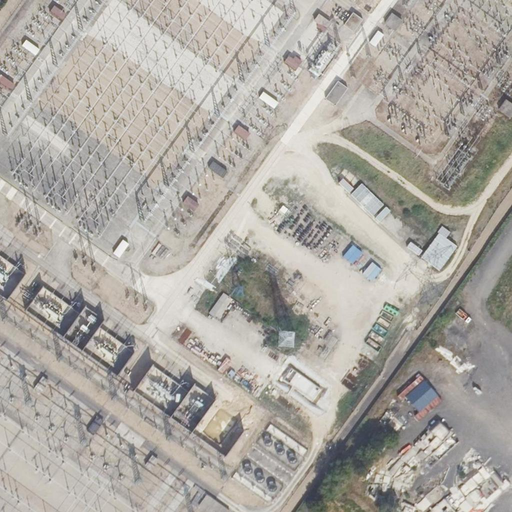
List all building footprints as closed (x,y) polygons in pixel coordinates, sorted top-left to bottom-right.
[(368,4),(364,10),(369,14),(373,8),(368,4)] [(68,14),(56,6),(50,14),(62,23),(68,14)] [(354,12),(343,27),(354,34),(364,19),(354,12)] [(393,13),(385,25),(395,32),(404,20),(393,13)] [(320,15),(315,22),(320,26),(318,29),(324,33),(331,22),(320,15)] [(384,34),(378,30),(370,41),(376,45),(384,34)] [(41,50),(28,40),(23,47),(37,56),(41,50)] [(290,56),(284,64),(295,72),(301,64),(290,56)] [(16,84),(2,74),(0,77),(0,84),(11,92),(16,84)] [(339,82),(326,100),(336,108),(349,89),(339,82)] [(264,93),(260,99),(275,110),(279,103),(264,93)] [(511,102),(508,99),(499,111),(510,118),(511,115),(511,102)] [(240,126),(236,134),(248,141),(252,134),(240,126)] [(214,162),(209,169),(224,180),(229,173),(214,162)] [(352,193),(373,215),(384,205),(364,182),(352,193)] [(189,196),(183,204),(193,211),(199,203),(189,196)] [(446,237),(450,232),(443,227),(421,256),(441,270),(458,246),(446,237)] [(178,241),(164,231),(159,238),(174,248),(178,241)] [(130,245),(123,240),(114,253),(121,258),(130,245)] [(17,270),(13,276),(20,281),(24,275),(17,270)] [(401,393),(423,417),(442,399),(420,375),(401,393)] [(51,382),(44,377),(37,387),(44,392),(51,382)] [(106,423),(98,418),(88,433),(96,438),(106,423)] [(449,434),(441,424),(432,431),(440,440),(449,434)] [(159,461),(153,457),(145,468),(151,472),(159,461)] [(205,511),(230,511),(209,498),(201,509),(205,511)]
